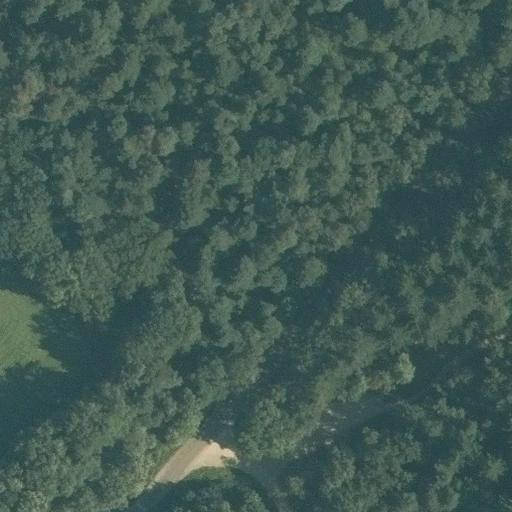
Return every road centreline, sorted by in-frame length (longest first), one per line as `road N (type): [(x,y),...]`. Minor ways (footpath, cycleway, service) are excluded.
road 1 (tertiary): [(121,511),(216,427),(511,75)]
road 2 (track): [(257,461),(511,331)]
